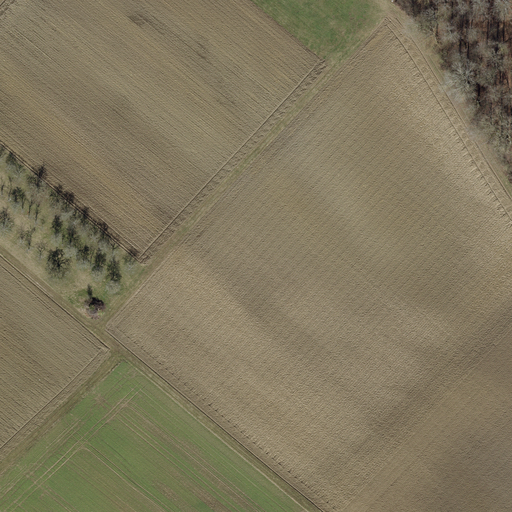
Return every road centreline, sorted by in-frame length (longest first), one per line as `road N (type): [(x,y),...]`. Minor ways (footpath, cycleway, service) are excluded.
road 1 (track): [(0,247),(316,511)]
road 2 (track): [(395,0),(511,182)]
road 3 (track): [(0,471),(127,356)]
